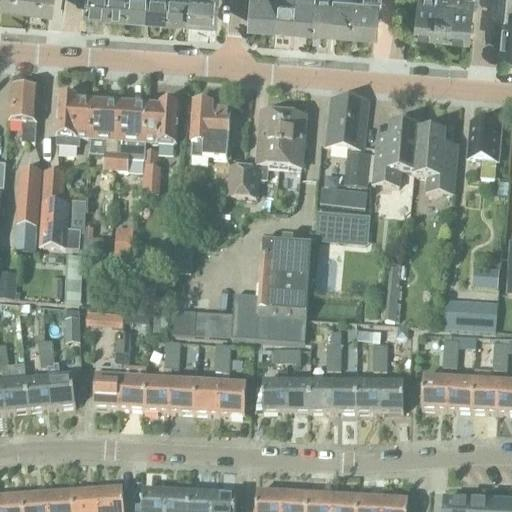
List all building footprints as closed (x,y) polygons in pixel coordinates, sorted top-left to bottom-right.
[(28,0),(27,8),(52,11),(53,0),(28,0)] [(107,0),(86,0),(86,12),(107,14),(107,0)] [(127,15),(128,0),(107,0),(107,14),(127,15)] [(148,0),(128,0),(127,15),(147,17),(148,0)] [(168,18),(169,0),(148,0),(147,17),(168,18)] [(189,0),(169,0),(168,18),(188,20),(189,0)] [(189,0),(188,20),(217,22),(218,0),(189,0)] [(278,0),(251,0),(250,25),(277,27),(278,0)] [(295,28),(296,0),(278,0),(277,27),(295,28)] [(314,29),(315,0),(296,0),(295,28),(314,29)] [(333,31),(334,0),(315,0),(314,29),(333,31)] [(351,32),(353,0),(334,0),(333,31),(351,32)] [(353,0),(351,32),(377,34),(380,0),(353,0)] [(417,36),(441,38),(445,0),(420,0),(420,3),(417,36)] [(445,0),(441,38),(469,41),(472,8),(460,7),(460,0),(445,0)] [(511,53),(511,0),(496,0),(495,13),(503,14),(500,52),(511,53)] [(36,148),(36,138),(40,95),(12,93),(9,136),(23,137),(22,147),(36,148)] [(91,144),(94,108),(78,107),(79,105),(60,103),(57,150),(80,152),(80,143),(91,144)] [(331,103),(325,150),(363,155),(369,108),(331,103)] [(116,176),(121,110),(94,108),(91,144),(106,145),(104,175),(116,176)] [(147,148),(149,112),(121,110),(116,176),(127,177),(129,146),(147,148)] [(149,112),(147,148),(176,150),(178,111),(160,110),(160,113),(149,112)] [(227,164),(231,117),(212,116),(212,111),(195,110),(191,162),(227,164)] [(280,173),(284,122),(264,120),(260,171),(280,173)] [(284,122),(280,173),(302,175),(307,124),(284,122)] [(498,167),(499,153),(498,153),(499,132),(473,130),(470,164),(481,166),(479,182),(494,184),(496,167),(498,167)] [(414,181),(418,133),(391,131),(388,155),(375,154),(372,190),(399,192),(400,177),(413,178),(413,181),(414,181)] [(418,133),(414,181),(427,182),(426,198),(453,200),(456,164),(443,163),(445,139),(418,136),(419,133),(418,133)] [(157,199),(159,173),(155,173),(156,156),(146,156),(143,198),(157,199)] [(361,169),(361,179),(368,179),(369,170),(361,169)] [(243,200),(245,173),(229,171),(227,199),(243,200)] [(37,217),(40,174),(22,172),(19,216),(37,217)] [(245,173),(243,200),(259,201),(261,174),(245,173)] [(78,254),(80,236),(66,235),(68,209),(62,208),(65,178),(44,177),(38,251),(78,254)] [(322,195),(321,209),(330,210),(331,196),(322,195)] [(463,225),(482,227),(485,198),(466,196),(463,225)] [(356,199),(355,212),(364,213),(366,200),(356,199)] [(73,203),(72,218),(85,218),(86,203),(73,203)] [(317,217),(315,245),(366,250),(368,222),(317,217)] [(116,231),(114,262),(131,263),(133,226),(128,225),(127,232),(116,231)] [(85,232),(84,257),(88,257),(88,248),(93,248),(93,232),(85,232)] [(449,235),(445,283),(468,285),(473,237),(449,235)] [(304,347),(310,245),(263,242),(257,345),(304,347)] [(160,247),(159,261),(173,262),(174,247),(160,247)] [(67,259),(65,308),(81,309),(83,260),(67,259)] [(107,262),(106,274),(130,275),(131,264),(107,262)] [(477,274),(476,295),(497,298),(498,275),(477,274)] [(0,276),(0,302),(15,304),(17,277),(0,276)] [(394,319),(398,283),(390,282),(386,318),(394,319)] [(24,288),(23,302),(58,304),(59,289),(24,288)] [(175,329),(206,331),(208,295),(177,294),(175,329)] [(79,315),(65,314),(65,324),(79,324),(79,315)] [(123,333),(124,319),(87,316),(85,330),(123,333)] [(79,324),(65,324),(65,348),(79,348),(79,324)] [(341,348),(342,337),(334,337),(334,348),(341,348)] [(38,357),(50,356),(50,346),(38,347),(38,357)] [(115,357),(127,357),(127,347),(115,346),(115,357)] [(457,356),(457,346),(445,346),(445,356),(457,356)] [(176,359),(177,348),(165,347),(165,358),(176,359)] [(507,359),(507,349),(495,349),(495,359),(507,359)] [(327,359),(340,359),(340,350),(327,350),(327,359)] [(385,360),(385,350),(374,350),(374,360),(385,360)] [(217,351),(216,364),(229,364),(229,352),(217,351)] [(274,366),(286,365),(286,355),(274,356),(274,366)] [(286,355),(286,365),(298,365),(298,355),(286,355)] [(38,357),(39,366),(51,366),(50,356),(38,357)] [(444,365),(456,366),(457,356),(445,356),(444,365)] [(126,367),(127,357),(115,357),(114,366),(126,367)] [(176,368),(176,359),(165,358),(164,368),(176,368)] [(340,368),(340,359),(327,359),(327,368),(340,368)] [(494,369),(506,369),(507,359),(495,359),(494,369)] [(374,370),(385,370),(385,360),(374,360),(374,370)] [(216,364),(215,376),(228,377),(229,364),(216,364)] [(119,414),(122,373),(95,372),(93,413),(119,414)] [(144,416),(146,385),(130,384),(131,374),(122,373),(119,414),(144,416)] [(48,385),(51,414),(76,412),(73,382),(48,385)] [(446,416),(448,385),(422,383),(421,414),(446,416)] [(28,417),(51,414),(48,385),(25,387),(28,417)] [(170,417),(171,386),(146,385),(144,416),(170,417)] [(473,417),(475,386),(448,385),(446,416),(473,417)] [(195,418),(196,387),(171,386),(170,417),(195,418)] [(497,419),(499,388),(475,386),(473,417),(497,419)] [(5,419),(28,417),(25,387),(2,389),(5,419)] [(196,387),(195,418),(219,419),(220,388),(212,388),(196,387)] [(220,388),(219,419),(245,421),(245,412),(246,394),(246,390),(228,389),(220,388)] [(285,418),(286,388),(263,388),(263,393),(263,416),(263,417),(285,418)] [(310,418),(311,388),(286,388),(285,418),(310,418)] [(333,418),(333,388),(311,388),(310,418),(333,418)] [(356,419),(357,388),(333,388),(333,418),(356,419)] [(380,419),(380,388),(357,388),(356,419),(380,419)] [(380,388),(380,419),(403,419),(403,389),(380,388)] [(511,419),(511,388),(499,388),(497,419),(511,419)] [(469,511),(470,491),(448,493),(445,511),(469,511)] [(492,511),(493,491),(470,491),(469,511),(492,511)] [(511,511),(511,491),(493,491),(492,511),(511,511)] [(98,496),(98,511),(123,511),(123,494),(98,496)] [(164,511),(166,497),(143,495),(142,511),(164,511)] [(98,511),(98,496),(73,498),(73,511),(98,511)] [(188,511),(190,498),(166,497),(164,511),(188,511)] [(282,511),(283,499),(257,497),(256,511),(282,511)] [(48,511),(73,511),(73,498),(48,500),(48,511)] [(212,511),(214,500),(190,498),(188,511),(212,511)] [(307,511),(308,500),(283,499),(282,511),(307,511)] [(23,511),(48,511),(48,500),(23,501),(23,511)] [(214,500),(212,511),(236,511),(237,501),(214,500)] [(332,511),(333,502),(308,500),(307,511),(332,511)] [(0,511),(23,511),(23,501),(0,502),(0,511)] [(358,511),(359,503),(333,502),(332,511),(358,511)] [(382,511),(383,505),(359,503),(358,511),(382,511)]
